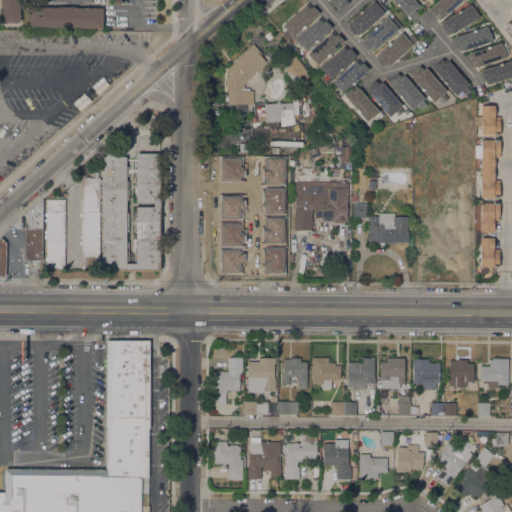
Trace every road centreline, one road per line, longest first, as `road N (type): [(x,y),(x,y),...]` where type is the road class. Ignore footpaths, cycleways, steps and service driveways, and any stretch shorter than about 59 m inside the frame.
road 1 (primary): [(511,315),(0,307)]
road 2 (residential): [(191,310),(179,0)]
road 3 (secondary): [(231,0),(0,203)]
road 4 (residential): [(418,508),(191,510)]
road 5 (residential): [(191,511),(191,310)]
